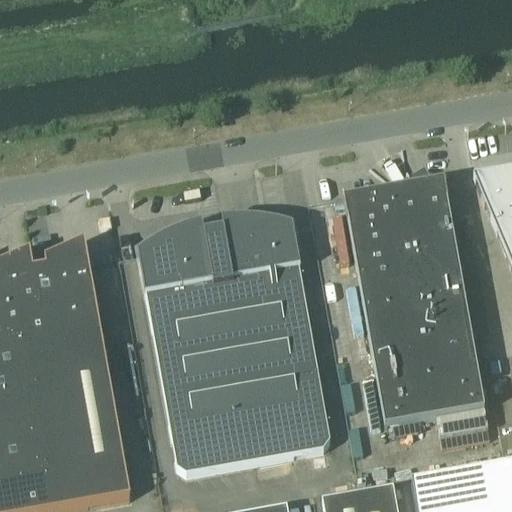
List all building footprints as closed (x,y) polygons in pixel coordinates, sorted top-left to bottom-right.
[(496,238),(511,231),(511,173),(499,175),(499,177),(472,182),(475,188),(481,204),(480,204),(483,213),(485,212),(496,238)] [(346,225),(384,434),(484,416),(443,187),(342,205),(346,225)] [(136,261),(144,303),(145,303),(176,476),(185,482),(323,458),(329,449),(298,276),(299,276),(292,233),(284,231),(278,230),(271,228),(262,227),(253,226),(245,225),(240,225),(230,226),(220,226),(222,237),(203,240),(201,230),(187,234),(174,239),(161,245),(149,252),(137,260),(136,261)] [(495,239),(509,272),(511,270),(511,231),(496,238),(495,239)] [(45,351),(26,354),(27,357),(34,395),(41,436),(48,477),(54,511),(90,511),(130,505),(88,272),(87,267),(87,266),(84,248),(44,266),(45,274),(32,276),(31,276),(45,351)] [(0,358),(26,354),(45,351),(31,276),(32,276),(29,258),(0,270),(0,358)] [(0,400),(34,395),(27,357),(26,354),(0,358),(0,400)] [(0,400),(0,443),(41,436),(34,395),(0,400)] [(0,443),(0,485),(48,477),(41,436),(0,443)] [(511,511),(511,473),(410,492),(413,511),(511,511)] [(0,485),(0,511),(54,511),(48,477),(0,485)] [(395,511),(392,494),(321,507),(322,511),(395,511)]
